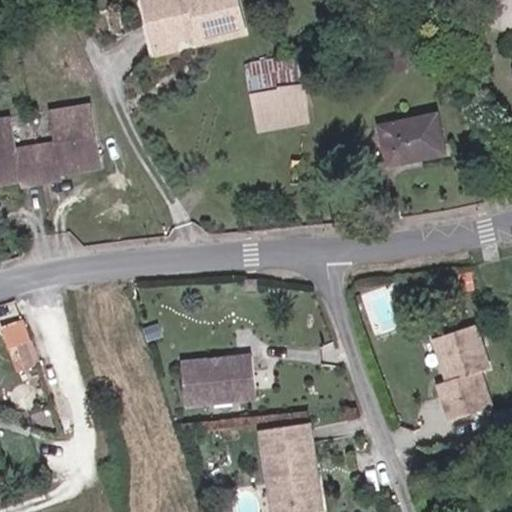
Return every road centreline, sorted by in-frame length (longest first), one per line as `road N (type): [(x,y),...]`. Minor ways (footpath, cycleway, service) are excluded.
road 1 (tertiary): [(0,287),(102,265),(327,253)]
road 2 (unclassified): [(414,511),(336,300),(327,253)]
road 3 (tertiary): [(327,253),(419,245),(511,222)]
